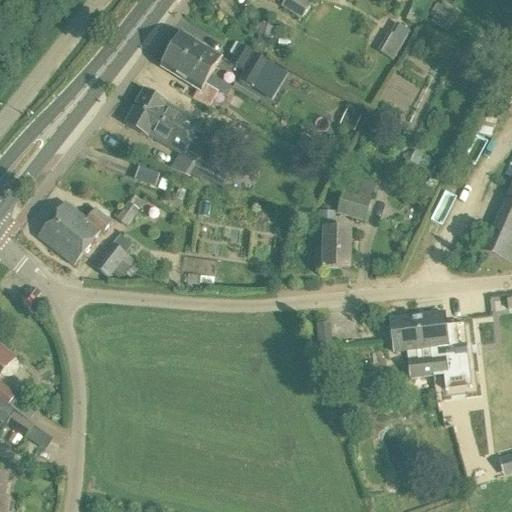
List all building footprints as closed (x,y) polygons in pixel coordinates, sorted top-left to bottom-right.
[(285,0),(280,8),(300,21),(311,4),(304,0),(285,0)] [(431,23),(445,32),(458,12),(444,3),(431,23)] [(423,11),(412,5),(404,19),(415,25),(423,11)] [(257,32),(271,37),(274,28),(260,24),(257,32)] [(411,33),(395,24),(390,34),(405,43),(411,33)] [(198,71),(210,77),(222,58),(182,34),(169,55),(183,65),(187,59),(200,65),(198,71)] [(228,64),(243,72),(238,81),(253,90),(269,63),(235,44),(229,55),(232,56),(228,64)] [(183,65),(169,55),(160,69),(200,94),(205,85),(227,98),(232,89),(210,77),(198,71),(200,65),(187,59),(183,65)] [(391,108),(416,123),(437,87),(413,73),(391,108)] [(134,108),(192,141),(201,125),(143,92),(134,108)] [(192,141),(134,108),(125,125),(179,156),(171,169),(180,175),(204,182),(212,167),(185,152),(192,141)] [(341,125),(354,131),(360,117),(348,111),(341,125)] [(207,149),(222,156),(224,152),(229,154),(235,143),(232,142),(237,132),(220,123),(207,149)] [(305,150),(334,168),(341,157),(312,139),(305,150)] [(164,192),(168,181),(161,179),(157,189),(164,192)] [(511,183),(481,252),(511,265),(511,183)] [(335,215),(365,223),(371,203),(341,193),(335,215)] [(114,220),(126,229),(139,212),(128,203),(114,220)] [(52,222),(88,250),(100,234),(102,236),(112,223),(95,209),(86,220),(65,204),(52,222)] [(88,250),(52,222),(38,239),(74,267),(88,250)] [(315,268),(323,268),(323,270),(349,270),(350,232),(324,232),(323,251),(315,251),(315,268)] [(92,268),(108,280),(115,272),(126,281),(139,266),(125,254),(132,245),(120,236),(113,246),(111,244),(92,268)] [(443,314),(417,317),(422,359),(426,359),(425,350),(447,348),(443,314)] [(391,326),(387,328),(388,337),(392,338),(394,354),(416,352),(417,360),(407,361),(409,381),(433,378),(430,358),(426,359),(422,359),(417,317),(390,320),(391,326)] [(317,326),(319,349),(331,349),(329,325),(317,326)] [(0,375),(13,359),(0,348),(0,375)] [(440,399),(454,398),(452,373),(438,375),(440,399)] [(0,399),(9,407),(17,398),(0,384),(0,399)] [(0,401),(0,424),(1,425),(3,427),(14,412),(0,401)] [(25,439),(33,426),(14,414),(6,426),(25,439)] [(0,511),(7,511),(9,503),(2,502),(7,476),(0,474),(0,511)]
